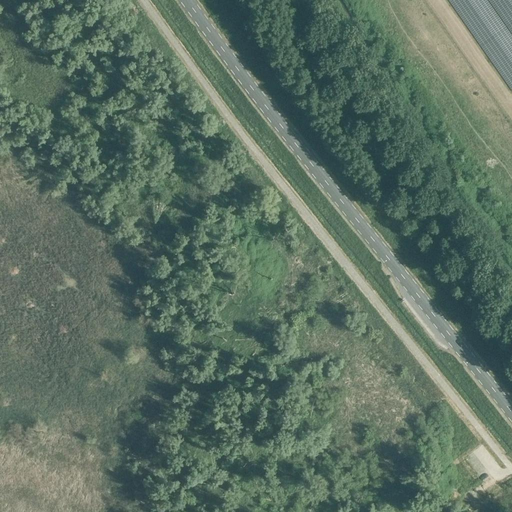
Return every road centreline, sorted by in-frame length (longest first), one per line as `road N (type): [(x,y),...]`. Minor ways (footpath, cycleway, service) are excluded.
road 1 (secondary): [(183,0),(511,414)]
road 2 (unknown): [(511,108),(434,0)]
